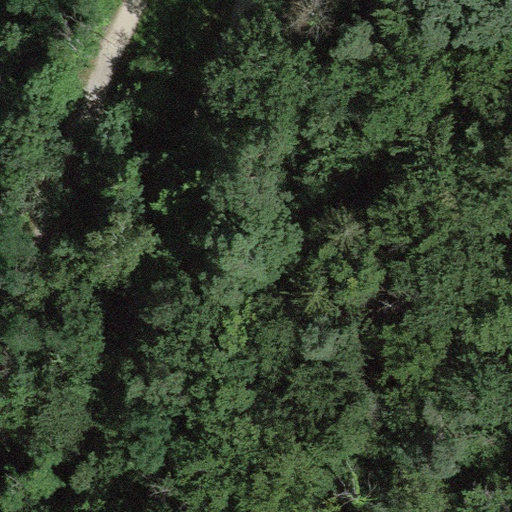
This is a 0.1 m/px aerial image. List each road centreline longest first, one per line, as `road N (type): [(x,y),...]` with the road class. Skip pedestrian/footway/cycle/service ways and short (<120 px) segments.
road 1 (track): [(80,511),(118,347),(244,0)]
road 2 (track): [(138,0),(0,395)]
